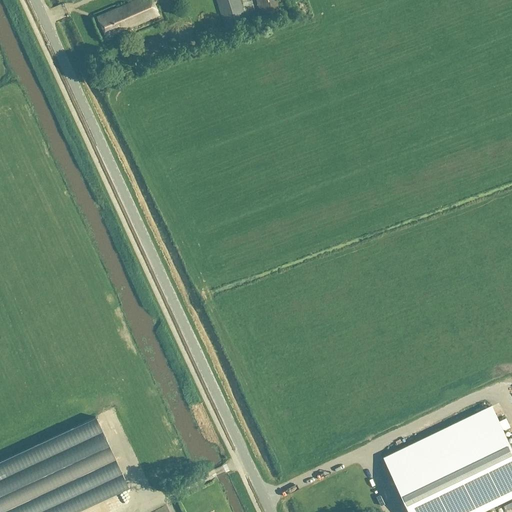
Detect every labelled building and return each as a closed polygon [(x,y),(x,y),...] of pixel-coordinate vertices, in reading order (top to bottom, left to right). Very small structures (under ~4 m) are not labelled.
[(105,38),(158,15),(151,0),(137,0),(97,17),(105,38)] [(216,0),(225,28),(246,21),(239,0),(216,0)] [(254,0),(260,18),(281,12),(277,0),(254,0)] [(204,1),(191,3),(195,24),(208,22),(204,1)] [(169,47),(193,35),(188,25),(164,37),(169,47)] [(511,451),(491,407),(383,459),(409,511),(477,511),(511,495),(511,451)] [(112,409),(98,415),(110,446),(125,440),(112,409)] [(0,511),(74,511),(127,487),(94,417),(0,460),(0,511)]
